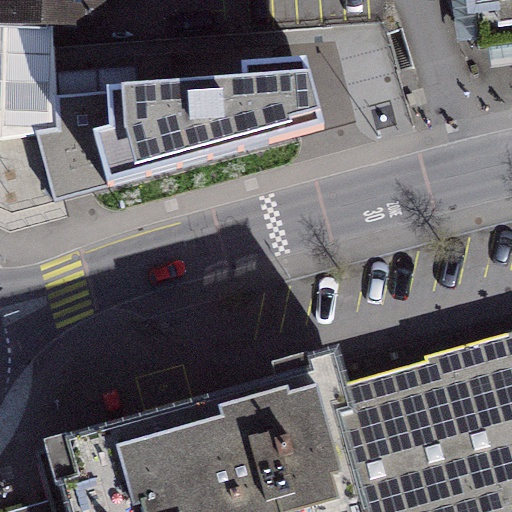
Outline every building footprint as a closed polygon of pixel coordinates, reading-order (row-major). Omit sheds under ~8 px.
[(0,0),(0,33),(113,38),(114,0),(0,0)] [(473,42),(511,35),(511,0),(442,0),(443,10),(468,6),(473,42)] [(200,177),(177,75),(71,99),(79,136),(0,153),(0,167),(12,220),(200,177)] [(511,511),(511,345),(347,393),(354,415),(336,420),(362,511),(511,511)] [(340,367),(37,455),(53,511),(362,511),(336,420),(354,415),(347,393),(340,367)]
